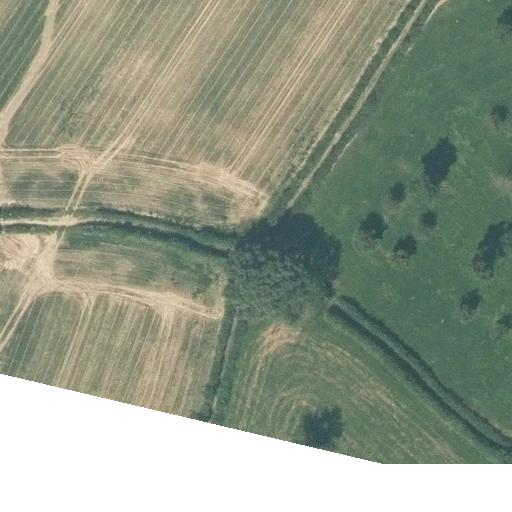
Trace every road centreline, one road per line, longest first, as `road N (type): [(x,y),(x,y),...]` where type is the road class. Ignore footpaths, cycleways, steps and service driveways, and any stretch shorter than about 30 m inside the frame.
road 1 (track): [(427,0),(249,258)]
road 2 (track): [(249,258),(141,228),(0,223)]
